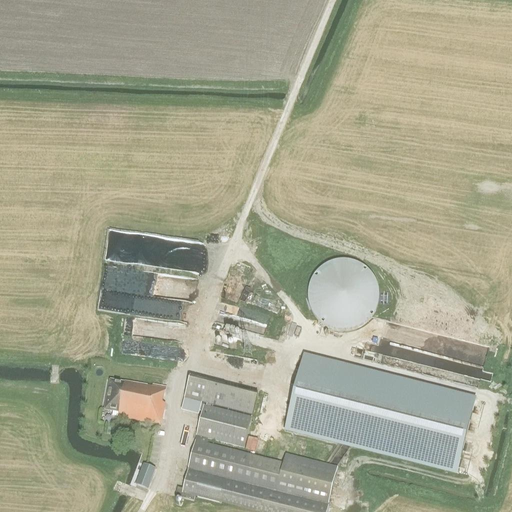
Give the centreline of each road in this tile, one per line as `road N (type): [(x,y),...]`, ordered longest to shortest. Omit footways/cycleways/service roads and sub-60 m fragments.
road 1 (track): [(332,0),(183,367)]
road 2 (track): [(488,397),(287,347),(268,386),(183,367)]
